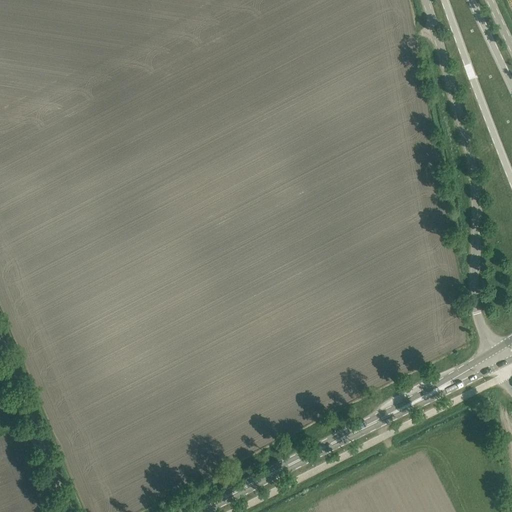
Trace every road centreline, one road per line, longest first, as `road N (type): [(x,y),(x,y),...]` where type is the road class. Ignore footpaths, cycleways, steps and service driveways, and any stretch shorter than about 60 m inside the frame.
road 1 (unclassified): [(492,351),(472,295),(470,154),(425,0)]
road 2 (primary): [(195,511),(435,391)]
road 3 (primary): [(443,0),(511,180)]
